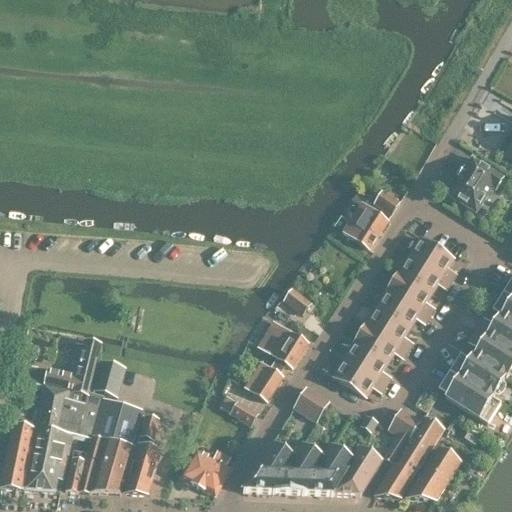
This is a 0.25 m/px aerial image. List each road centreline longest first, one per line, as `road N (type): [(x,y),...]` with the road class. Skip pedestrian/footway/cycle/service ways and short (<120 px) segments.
road 1 (residential): [(302,378),(388,419),(494,255),(411,202)]
road 2 (residential): [(302,378),(411,202)]
road 3 (residential): [(411,202),(511,31)]
road 4 (residential): [(217,511),(302,378)]
